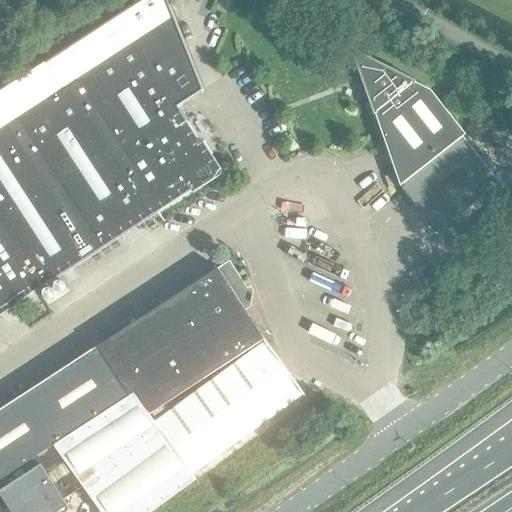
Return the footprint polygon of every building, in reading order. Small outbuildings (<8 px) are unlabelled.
[(201,143),(166,90),(193,73),(168,0),(145,0),(0,94),(0,316),(193,191),(194,193),(221,176),(222,171),(203,142),(201,143)] [(401,186),(463,136),(465,135),(431,91),(365,57),(357,60),(378,121),(401,186)] [(463,136),(401,186),(400,186),(438,233),(500,183),(463,136)] [(250,292),(248,289),(230,261),(98,347),(132,397),(134,395),(154,422),(265,341),(244,308),(248,306),(250,292)] [(154,422),(193,474),(304,394),(265,341),(154,422)] [(0,482),(132,397),(98,347),(0,411),(0,482)] [(0,511),(61,511),(87,495),(98,511),(150,511),(196,480),(192,475),(193,474),(154,422),(134,395),(132,397),(0,482),(0,511)]
